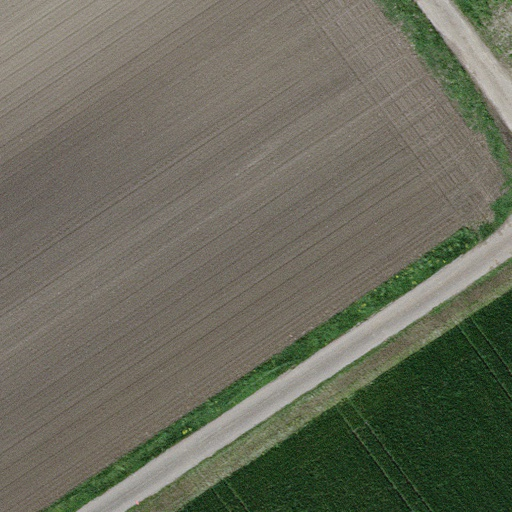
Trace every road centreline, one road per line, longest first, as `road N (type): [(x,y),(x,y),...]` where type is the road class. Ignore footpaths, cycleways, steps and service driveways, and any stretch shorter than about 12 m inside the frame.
road 1 (track): [(114,511),(511,244)]
road 2 (track): [(511,126),(418,0)]
